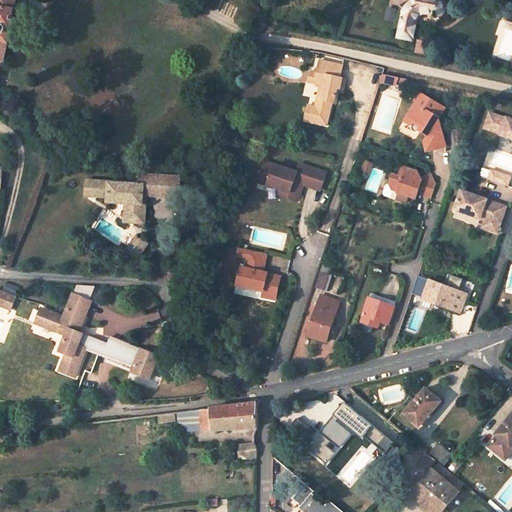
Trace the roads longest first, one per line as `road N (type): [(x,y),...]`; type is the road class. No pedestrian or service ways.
road 1 (residential): [(0,433),(268,392)]
road 2 (track): [(511,87),(260,33)]
road 3 (residential): [(268,392),(472,343)]
road 4 (residential): [(268,392),(264,511)]
